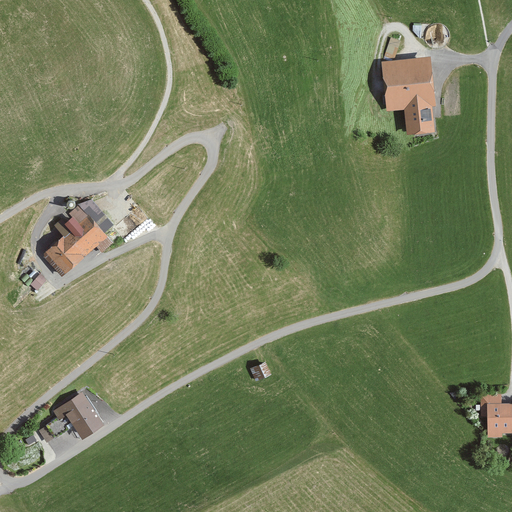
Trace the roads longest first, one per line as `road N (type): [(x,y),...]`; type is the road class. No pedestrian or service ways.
road 1 (residential): [(511,27),(492,78),(497,257),(480,275),(280,333),(214,363),(34,476),(18,482),(0,474)]
road 2 (residential): [(169,233),(212,160),(211,146),(199,137),(124,183),(51,192),(0,218)]
road 3 (residential): [(0,444),(149,309),(169,233)]
road 4 (track): [(147,0),(169,56),(170,84),(115,185)]
